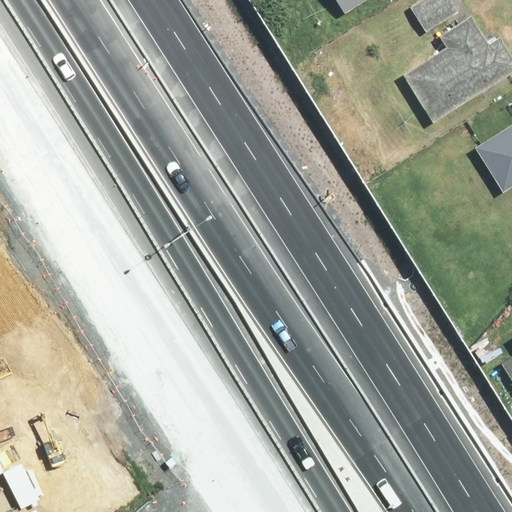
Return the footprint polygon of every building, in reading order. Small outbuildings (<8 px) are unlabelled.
[(342,0),(351,14),(372,0),(342,0)] [(456,0),(427,0),(413,9),(429,33),(464,11),(456,0)] [(437,120),(469,100),(511,73),(511,49),(504,38),(497,42),(480,16),(445,38),(451,47),(440,54),(408,74),(437,120)] [(511,128),(482,149),(510,188),(511,186),(511,128)] [(58,421),(0,436),(0,460),(12,503),(76,485),(58,421)]
